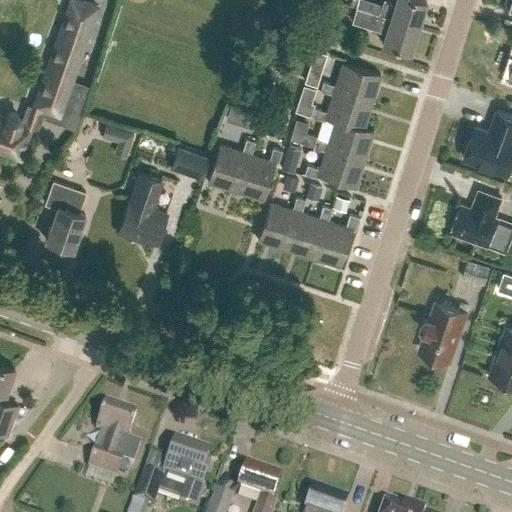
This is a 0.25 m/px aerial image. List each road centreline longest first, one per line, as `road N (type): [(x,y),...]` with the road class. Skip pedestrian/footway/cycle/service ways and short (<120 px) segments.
road 1 (residential): [(332,419),(465,0)]
road 2 (secondary): [(332,419),(111,344)]
road 3 (secondary): [(511,483),(332,419)]
road 4 (unclassified): [(0,496),(111,344)]
